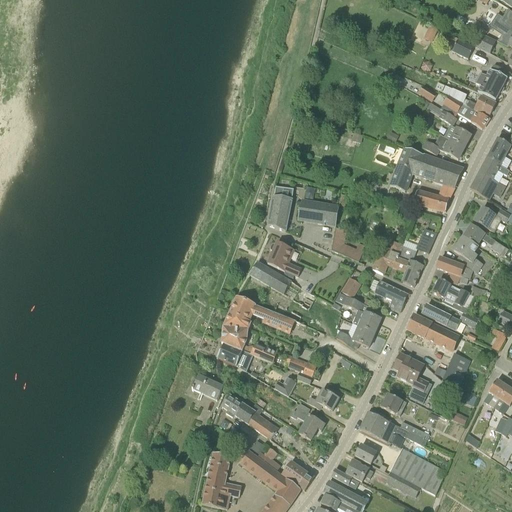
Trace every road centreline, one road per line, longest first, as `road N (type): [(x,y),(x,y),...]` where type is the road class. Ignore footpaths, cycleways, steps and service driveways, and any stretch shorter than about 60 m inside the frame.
road 1 (tertiary): [(295,511),(362,408),(417,295)]
road 2 (tertiary): [(417,295),(469,175),(511,101)]
road 3 (residential): [(417,295),(266,228)]
